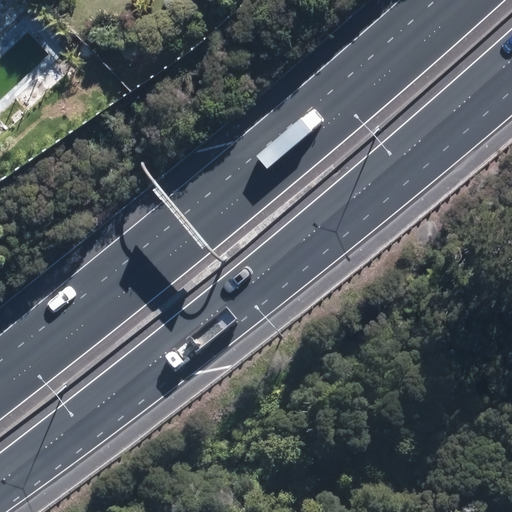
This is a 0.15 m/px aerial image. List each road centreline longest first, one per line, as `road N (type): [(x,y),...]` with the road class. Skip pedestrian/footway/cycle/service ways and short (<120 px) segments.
road 1 (motorway): [(511,59),(139,378),(0,479)]
road 2 (motorway): [(0,386),(301,147),(469,0)]
